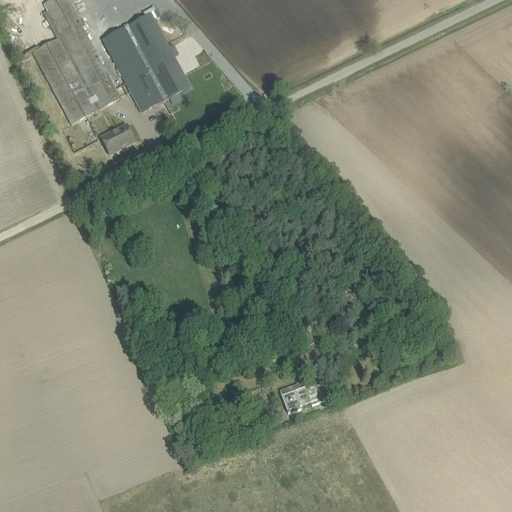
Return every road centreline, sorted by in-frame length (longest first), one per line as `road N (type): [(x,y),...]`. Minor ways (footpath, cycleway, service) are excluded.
road 1 (unclassified): [(496,0),(0,238)]
road 2 (unknown): [(391,356),(434,330),(432,319),(264,111)]
road 3 (unknown): [(228,128),(154,0)]
